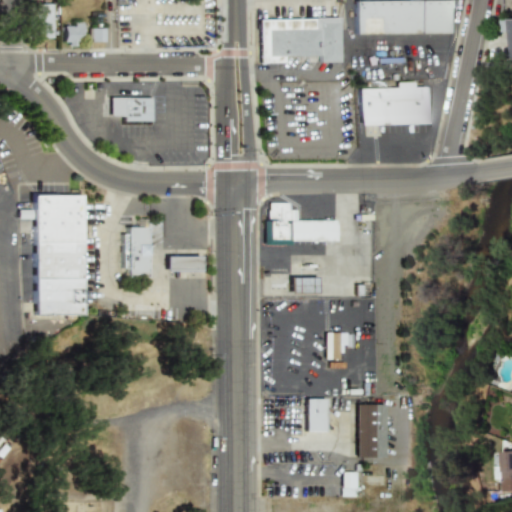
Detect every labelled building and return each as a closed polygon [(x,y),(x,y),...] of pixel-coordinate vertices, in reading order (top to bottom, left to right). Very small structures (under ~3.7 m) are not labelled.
[(450,0),(354,0),(354,32),(445,32),(445,8),(450,8),(450,0)] [(51,3),(32,3),(32,37),(51,37),(51,3)] [(257,19),(258,62),(338,61),(337,17),(257,19)] [(511,19),(499,19),(499,32),(508,32),(508,50),(501,50),(501,58),(511,58),(511,19)] [(62,22),(62,43),(80,43),(80,22),(62,22)] [(102,40),(102,28),(90,28),(90,40),(102,40)] [(425,124),(425,87),(415,87),(415,81),(397,81),(397,87),(358,88),(359,125),(425,124)] [(107,120),(149,120),(149,97),(107,97),(107,120)] [(79,315),(79,195),(30,195),(30,315),(79,315)] [(265,202),(266,242),(288,242),(288,202),(265,202)] [(145,276),(145,226),(120,226),(120,276),(145,276)] [(197,255),(162,255),(162,272),(197,272),(197,255)] [(313,293),(313,277),(288,277),(288,293),(313,293)] [(350,332),(323,332),(323,359),(340,359),(340,343),(350,343),(350,332)] [(323,397),(302,397),(302,431),(323,431),(323,397)] [(354,457),(382,457),(382,403),(354,403),(354,457)] [(511,450),(502,450),(502,466),(496,466),(496,483),(511,483),(511,491),(511,450)] [(353,472),(340,472),(340,495),(353,495),(353,472)] [(309,511),(309,496),(274,496),(274,511),(309,511)]
